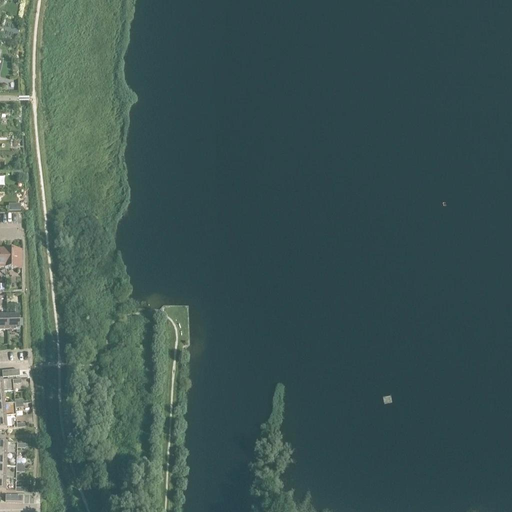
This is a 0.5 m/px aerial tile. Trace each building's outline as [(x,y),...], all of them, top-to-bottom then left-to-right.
[(6,270),(21,269),(21,251),(5,251),(6,270)] [(7,332),(19,331),(18,306),(14,306),(15,316),(6,316),(7,332)] [(0,394),(13,394),(12,386),(20,385),(20,381),(0,382),(0,394)] [(14,401),(13,394),(0,394),(0,406),(22,405),(22,401),(14,401)] [(0,418),(15,417),(15,409),(22,408),(22,405),(0,406),(0,418)] [(16,425),(15,417),(0,418),(0,431),(24,429),(24,425),(16,425)] [(25,450),(25,445),(0,444),(0,456),(17,457),(17,449),(25,450)] [(0,468),(24,469),(24,465),(16,465),(17,457),(0,456),(0,468)] [(24,473),(24,469),(0,468),(0,480),(16,481),(16,473),(24,473)] [(0,492),(23,493),(23,489),(15,489),(16,481),(0,480),(0,492)]
